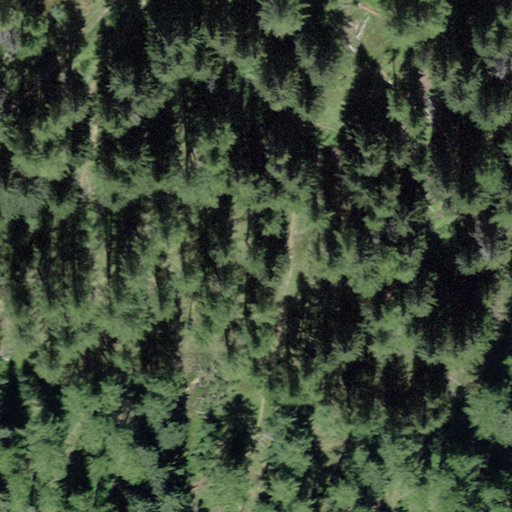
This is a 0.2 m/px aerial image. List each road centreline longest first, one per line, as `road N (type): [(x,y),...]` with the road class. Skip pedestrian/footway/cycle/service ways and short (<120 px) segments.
road 1 (track): [(0,228),(146,0)]
road 2 (track): [(110,0),(0,117)]
